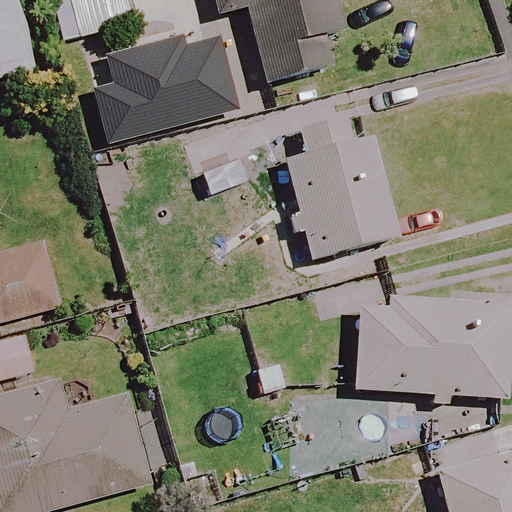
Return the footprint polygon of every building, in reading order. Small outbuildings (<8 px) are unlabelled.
[(0,0),(0,79),(26,72),(7,0),(0,0)] [(124,29),(115,0),(43,0),(57,49),(124,29)] [(201,0),(207,23),(237,15),(256,91),(326,74),(318,43),(336,38),(326,0),(201,0)] [(386,244),(360,148),(274,171),(300,268),(386,244)] [(0,326),(53,312),(36,251),(0,261),(0,326)] [(498,403),(501,310),(350,305),(347,398),(498,403)] [(0,385),(28,377),(18,339),(0,344),(0,385)] [(92,407),(83,376),(0,398),(0,511),(62,511),(143,490),(118,400),(92,407)] [(511,511),(511,456),(428,477),(437,511),(511,511)]
